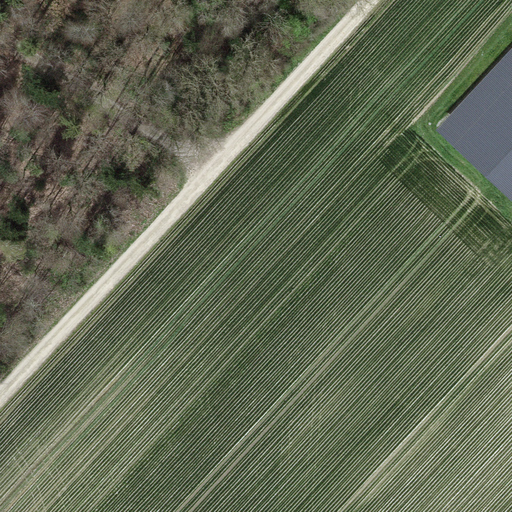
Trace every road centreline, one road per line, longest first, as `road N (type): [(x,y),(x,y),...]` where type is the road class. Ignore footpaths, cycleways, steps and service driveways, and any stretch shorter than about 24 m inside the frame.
road 1 (track): [(0,401),(373,0)]
road 2 (track): [(0,112),(158,230)]
